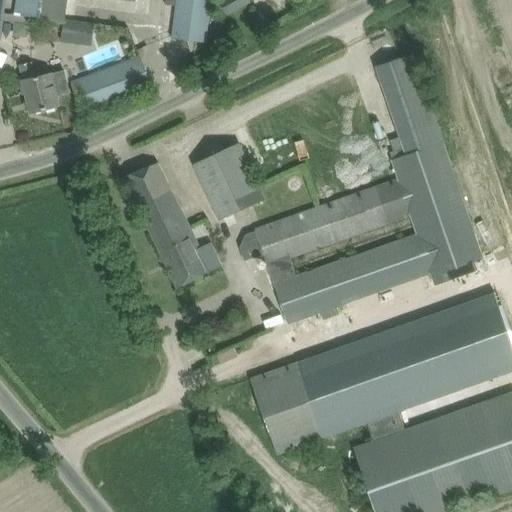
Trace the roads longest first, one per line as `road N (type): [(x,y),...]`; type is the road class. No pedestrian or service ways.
road 1 (unclassified): [(0,168),(91,143),(363,0)]
road 2 (unknown): [(38,436),(278,316)]
road 3 (unclassified): [(0,391),(101,511)]
